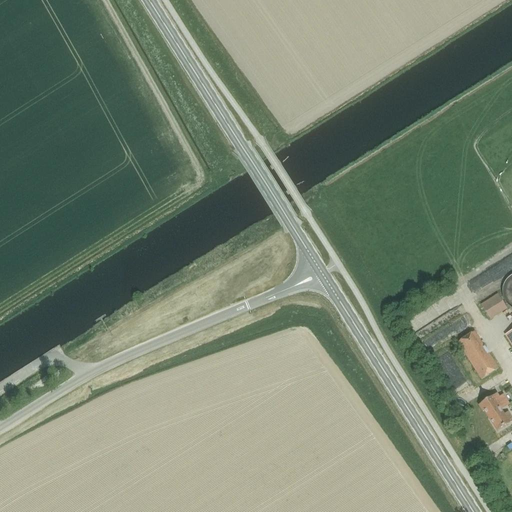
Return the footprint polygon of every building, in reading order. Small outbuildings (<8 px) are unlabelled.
[(511,275),(510,276),(509,278),(507,279),(506,280),(505,282),(504,284),(503,286),(503,288),(502,290),(502,292),(502,294),(503,295),(503,297),(504,299),(504,300),(505,301),(505,303),(506,304),(507,305),(509,307),(510,308),(511,308),(511,275)] [(505,307),(498,295),(481,305),(489,318),(505,307)] [(495,359),(492,361),(474,332),(457,343),(481,380),(500,368),(495,359)] [(448,371),(456,366),(449,353),(440,358),(448,371)] [(461,374),(456,377),(460,385),(465,383),(461,374)] [(500,410),(509,405),(503,395),(498,398),(496,394),(478,405),(483,412),(484,411),(489,418),(500,410)] [(503,415),(500,410),(489,418),(497,431),(511,421),(511,418),(508,412),(503,415)] [(506,436),(490,451),(495,456),(511,442),(506,436)]
